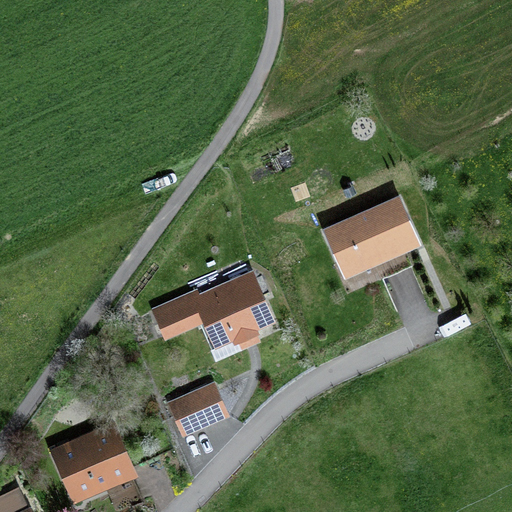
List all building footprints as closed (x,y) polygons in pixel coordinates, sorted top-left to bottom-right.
[(272,160),(278,170),(285,166),(278,156),(272,160)] [(343,189),(346,197),(356,193),(353,185),(343,189)] [(345,276),(421,242),(399,192),(322,226),(345,276)] [(259,327),(276,319),(254,268),(198,292),(189,296),(201,322),(216,358),(240,348),(240,349),(261,340),(257,332),(261,330),(259,327)] [(196,287),(151,307),(164,337),(201,322),(189,296),(198,292),(196,287)] [(182,436),(230,415),(214,380),(167,400),(182,436)] [(49,447),(72,502),(105,489),(114,510),(117,508),(141,498),(132,477),(137,475),(115,420),(95,428),(49,447)] [(0,511),(34,511),(31,504),(28,505),(18,485),(0,493),(0,511)]
